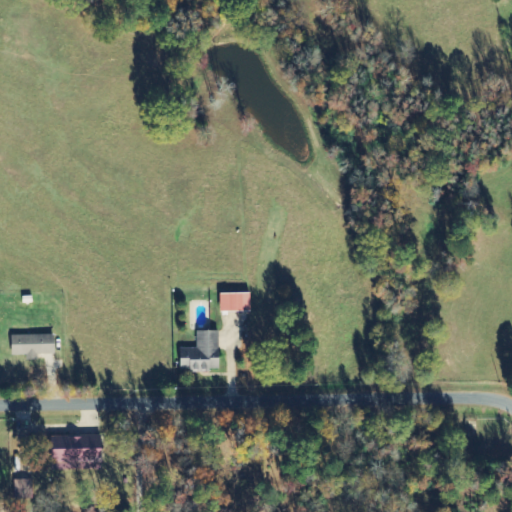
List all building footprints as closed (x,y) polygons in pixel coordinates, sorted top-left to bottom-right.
[(251,311),(251,293),(221,293),(221,312),(251,311)] [(220,331),(197,330),(197,348),(181,348),(180,370),(219,371),(220,331)] [(38,360),(37,354),(56,354),(55,334),(11,335),(12,356),(26,355),(26,360),(38,360)] [(105,469),(104,435),(52,437),(53,471),(105,469)] [(33,479),(14,479),(14,499),(32,499),(33,479)]
